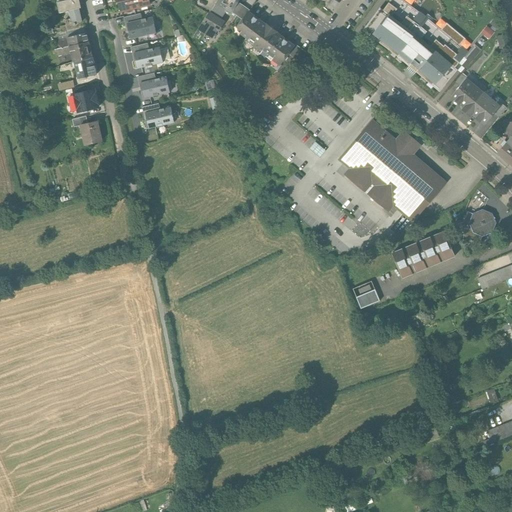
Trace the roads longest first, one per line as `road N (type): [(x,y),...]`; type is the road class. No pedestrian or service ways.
road 1 (track): [(181,487),(183,422),(133,188)]
road 2 (residential): [(511,184),(332,34),(277,0)]
road 3 (residential): [(133,188),(93,24)]
road 4 (residential): [(93,24),(118,45),(138,133)]
